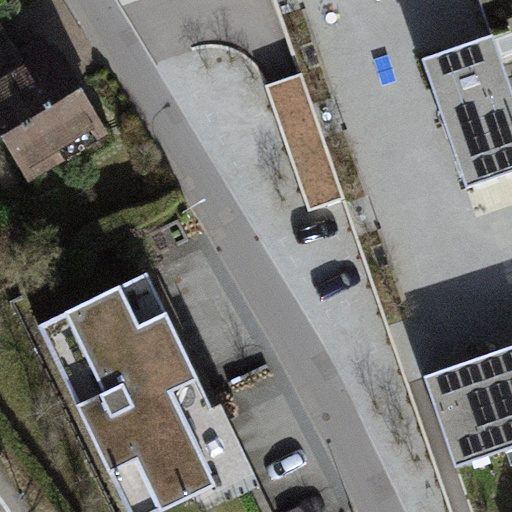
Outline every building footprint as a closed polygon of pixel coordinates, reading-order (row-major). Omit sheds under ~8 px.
[(0,28),(0,141),(21,180),(110,130),(60,43),(21,65),(0,28)] [(425,62),(468,190),(511,175),(511,94),(493,39),(425,62)] [(271,97),(315,220),(347,209),(303,86),(271,97)] [(139,268),(30,323),(125,511),(145,511),(212,479),(164,384),(191,371),(139,268)] [(511,352),(430,381),(460,468),(511,450),(511,352)]
